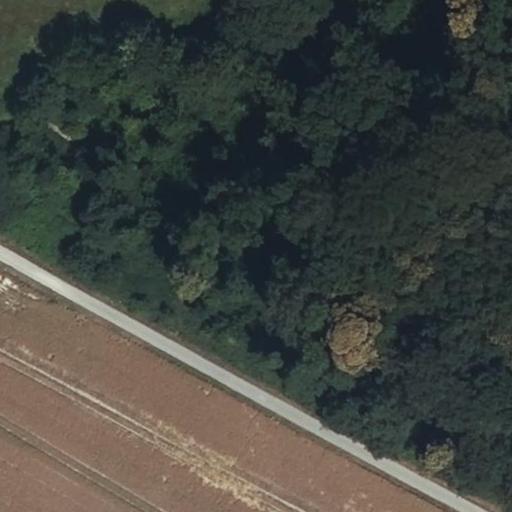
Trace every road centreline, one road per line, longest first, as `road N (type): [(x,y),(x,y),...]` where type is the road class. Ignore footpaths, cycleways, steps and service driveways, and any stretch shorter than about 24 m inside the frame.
road 1 (unclassified): [(472,511),(0,254)]
road 2 (track): [(0,113),(91,95),(200,96),(248,77),(282,50),(314,0)]
